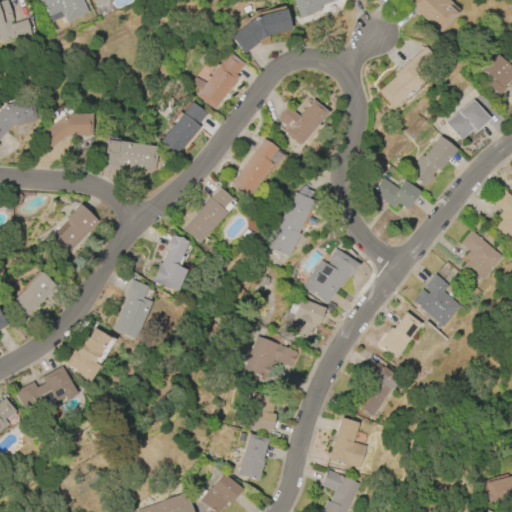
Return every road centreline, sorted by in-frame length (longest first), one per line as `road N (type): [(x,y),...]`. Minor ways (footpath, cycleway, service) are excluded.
road 1 (residential): [(400,270),(359,238),(336,193),(353,117),(353,91),(341,70),(281,63),(207,156),(132,223),(75,305),(0,368)]
road 2 (residential): [(511,144),(331,362),(309,404),(277,511)]
road 3 (residential): [(132,223),(116,194),(0,183)]
